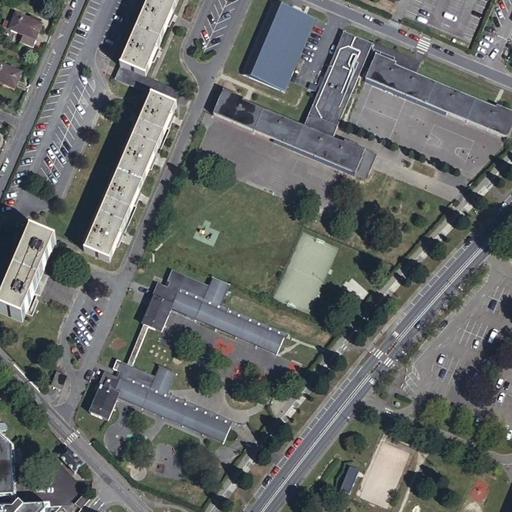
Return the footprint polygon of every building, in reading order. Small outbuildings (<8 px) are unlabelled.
[(150,0),(122,67),(146,77),(178,0),(150,0)] [(238,74),(281,93),(312,20),(288,10),(269,2),(238,74)] [(30,16),(16,11),(10,27),(25,33),(36,38),(43,22),(40,21),(30,16)] [(36,38),(25,33),(22,40),(33,44),(36,38)] [(212,116),(364,181),(375,156),(343,142),(341,145),(330,140),(361,69),(367,72),(363,81),(504,141),(511,122),(511,115),(495,108),(494,107),(492,110),(404,72),(408,62),(341,33),(300,128),(241,103),(242,100),(223,92),(212,116)] [(21,71),(0,61),(0,81),(15,87),(21,71)] [(151,95),(177,106),(182,92),(146,77),(122,67),(116,80),(151,95)] [(84,250),(110,260),(177,106),(151,95),(84,250)] [(0,306),(0,310),(24,321),(58,243),(32,232),(0,306)] [(128,365),(135,368),(152,328),(165,334),(175,310),(280,356),(290,334),(223,305),(231,285),(215,278),(211,287),(174,271),(169,281),(172,282),(169,289),(159,284),(151,303),(153,304),(144,325),(145,325),(128,365)] [(120,372),(124,363),(118,361),(115,370),(120,372)] [(124,363),(120,372),(121,372),(119,378),(106,373),(98,392),(100,393),(91,413),(109,421),(119,399),(230,446),(240,423),(170,393),(178,374),(163,367),(158,378),(135,368),(128,365),(124,363)] [(53,385),(62,389),(67,377),(58,373),(53,385)] [(0,495),(1,496),(15,495),(13,447),(0,434),(0,495)] [(85,465),(69,448),(59,457),(70,468),(76,475),(85,465)] [(342,490),(351,492),(357,469),(348,467),(342,490)] [(92,496),(86,491),(75,503),(81,508),(92,496)] [(0,511),(43,511),(50,504),(50,499),(27,501),(20,501),(7,502),(7,503),(6,504),(5,504),(1,505),(1,509),(0,508),(0,511)]
